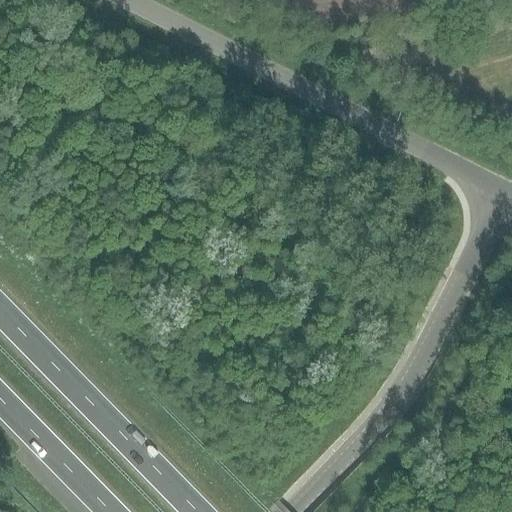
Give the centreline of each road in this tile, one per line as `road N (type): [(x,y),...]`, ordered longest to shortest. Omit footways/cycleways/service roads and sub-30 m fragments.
road 1 (unclassified): [(504,196),(123,0)]
road 2 (tertiary): [(294,511),(416,370),(504,196)]
road 3 (trunk): [(195,511),(0,312)]
road 4 (trunk): [(0,401),(108,511)]
